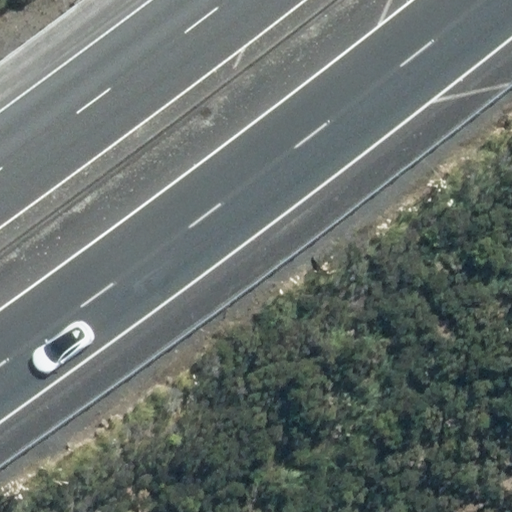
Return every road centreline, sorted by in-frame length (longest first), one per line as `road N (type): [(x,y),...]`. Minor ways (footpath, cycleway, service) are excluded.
road 1 (motorway): [(482,0),(0,366)]
road 2 (motorway): [(0,166),(220,0)]
